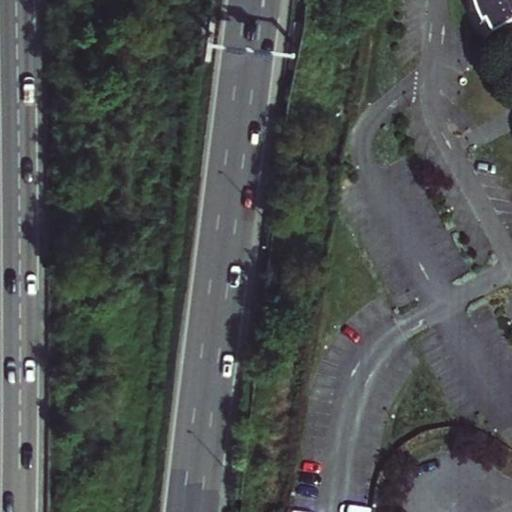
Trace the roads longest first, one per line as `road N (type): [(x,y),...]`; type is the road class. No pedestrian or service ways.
road 1 (motorway): [(191,511),(254,0)]
road 2 (trunk): [(18,511),(16,0)]
